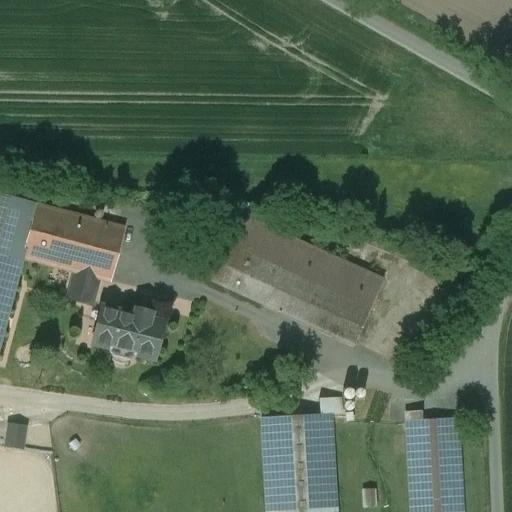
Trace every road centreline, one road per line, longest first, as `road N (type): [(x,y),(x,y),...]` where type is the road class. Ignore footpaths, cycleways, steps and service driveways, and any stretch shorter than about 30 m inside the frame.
road 1 (unclassified): [(511,285),(492,319),(486,376),(492,511)]
road 2 (unclassified): [(511,102),(330,0)]
